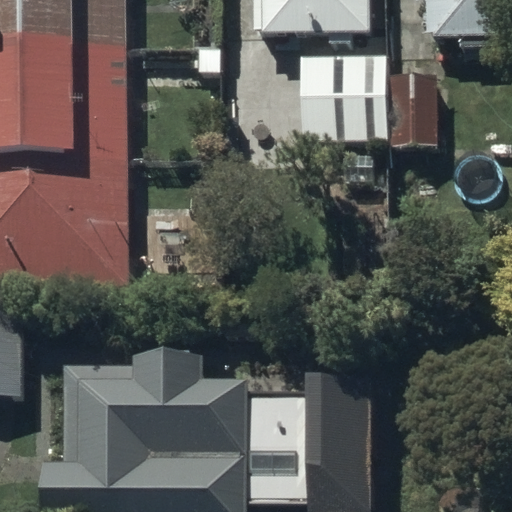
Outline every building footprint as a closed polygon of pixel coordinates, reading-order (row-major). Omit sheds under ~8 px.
[(0,0),(0,295),(129,294),(125,0),(0,0)] [(367,0),(258,0),(258,40),(366,42),(367,0)] [(511,0),(426,0),(427,49),(511,48),(511,0)] [(310,139),(310,149),(390,149),(390,156),(447,155),(447,83),(390,83),(390,65),(309,65),(309,72),(301,72),(301,139),(310,139)] [(0,405),(22,405),(22,305),(0,305),(0,405)] [(65,463),(43,463),(42,511),(246,511),(247,505),(309,505),(308,511),(370,511),(371,371),(304,370),(304,391),(250,390),(250,378),(202,378),(202,354),(134,353),(134,367),(65,367),(65,463)]
